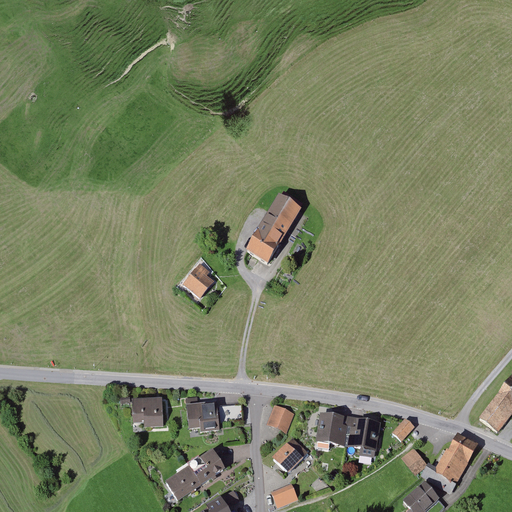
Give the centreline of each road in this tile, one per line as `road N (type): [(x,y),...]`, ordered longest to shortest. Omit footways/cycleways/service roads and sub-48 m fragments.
road 1 (residential): [(0,371),(258,387)]
road 2 (residential): [(258,387),(385,407),(456,436)]
road 3 (residential): [(259,511),(258,387)]
